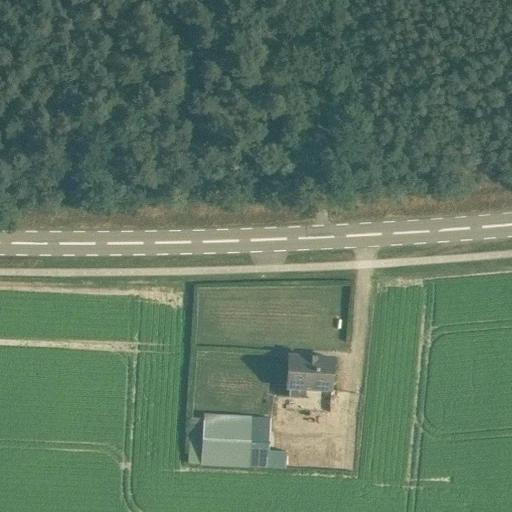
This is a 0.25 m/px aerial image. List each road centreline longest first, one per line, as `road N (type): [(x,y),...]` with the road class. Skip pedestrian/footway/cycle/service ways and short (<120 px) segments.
road 1 (secondary): [(0,243),(271,245),(511,226)]
road 2 (track): [(316,0),(331,240)]
